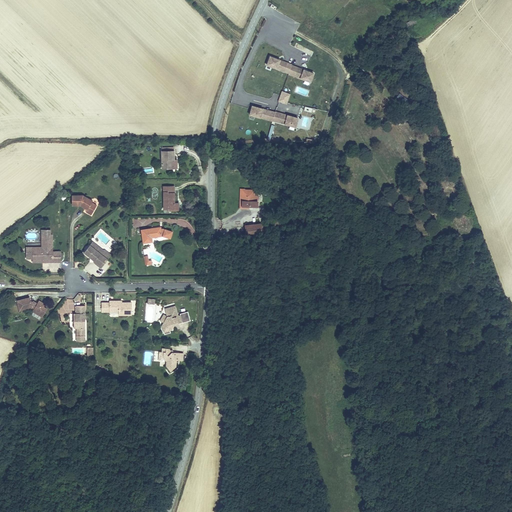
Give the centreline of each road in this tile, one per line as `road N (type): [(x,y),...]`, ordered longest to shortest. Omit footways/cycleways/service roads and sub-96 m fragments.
road 1 (tertiary): [(209,287),(218,114),(264,0)]
road 2 (tertiary): [(168,511),(193,421),(209,287)]
road 3 (residential): [(74,275),(90,286),(209,287)]
